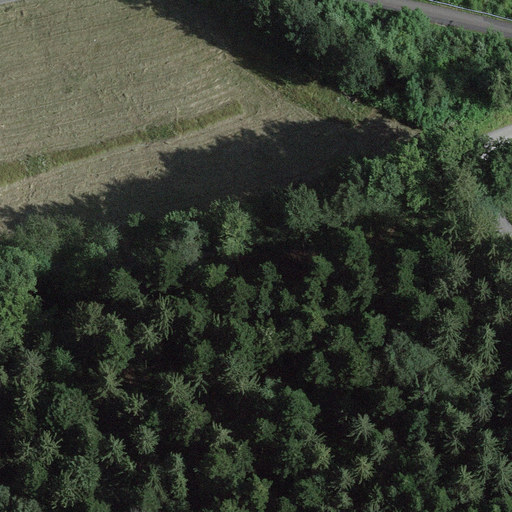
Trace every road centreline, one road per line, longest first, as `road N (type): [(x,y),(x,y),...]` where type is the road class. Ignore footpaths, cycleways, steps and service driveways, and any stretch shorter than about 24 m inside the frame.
road 1 (track): [(0,272),(386,209),(511,149)]
road 2 (unclassified): [(0,5),(386,0),(511,28)]
